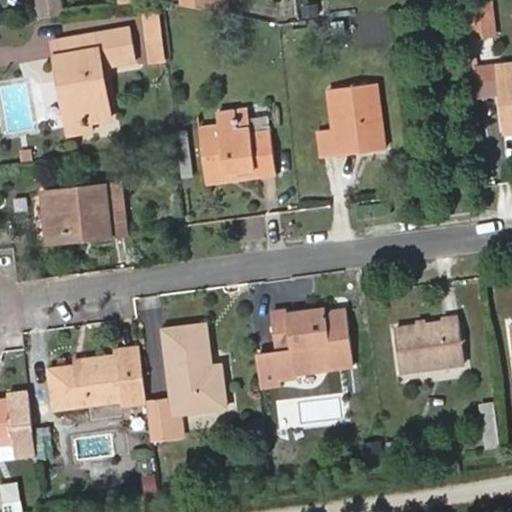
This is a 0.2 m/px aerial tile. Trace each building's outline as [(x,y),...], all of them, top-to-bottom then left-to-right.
[(40,0),(43,14),(57,12),(55,0),(40,0)] [(180,0),(181,5),(198,9),(197,0),(180,0)] [(197,0),(198,9),(228,15),(226,0),(197,0)] [(472,38),(493,35),(490,2),(467,5),(472,38)] [(163,8),(143,12),(153,62),(173,58),(163,8)] [(91,122),(111,118),(103,67),(138,61),(132,29),(65,40),(68,55),(56,56),(60,78),(67,76),(74,124),(91,122)] [(65,40),(54,42),(56,56),(68,55),(65,40)] [(495,81),(511,79),(510,65),(493,67),(495,81)] [(69,134),(92,130),(91,122),(74,124),(67,76),(60,78),(69,134)] [(501,135),(511,133),(511,79),(495,81),(497,96),(497,105),(501,135)] [(380,116),(376,83),(366,84),(370,117),(380,116)] [(380,116),(370,117),(366,84),(328,89),(333,128),(336,148),(358,146),(359,153),(384,150),(380,116)] [(249,128),(247,111),(235,112),(236,129),(249,128)] [(256,178),(274,177),(268,132),(250,135),(249,128),(236,129),(235,112),(217,114),(219,127),(200,129),(206,184),(226,182),(225,172),(255,170),(256,178)] [(217,114),(199,116),(200,129),(219,127),(217,114)] [(337,156),(336,148),(333,128),(317,130),(320,158),(337,156)] [(337,156),(359,153),(358,146),(336,148),(337,156)] [(226,182),(256,178),(255,170),(225,172),(226,182)] [(112,230),(126,229),(121,183),(43,191),(48,235),(89,230),(90,239),(112,237),(112,230)] [(49,243),(90,239),(89,230),(48,235),(49,243)] [(323,314),(322,305),(286,310),(287,319),(323,314)] [(325,369),(352,366),(346,311),(323,314),(287,319),(286,310),(270,312),(275,354),(323,348),(325,369)] [(398,374),(464,365),(458,323),(439,325),(423,327),(413,328),(392,329),(398,374)] [(204,362),(210,362),(206,325),(163,330),(174,416),(227,410),(221,367),(211,368),(205,369),(204,362)] [(123,407),(147,404),(140,349),(116,352),(117,359),(81,363),(82,367),(49,372),(53,411),(123,403),(123,407)] [(16,460),(37,458),(34,432),(14,435),(11,402),(0,402),(0,446),(14,445),(16,460)] [(255,493),(273,491),(271,476),(254,478),(255,493)] [(7,483),(10,509),(24,507),(22,481),(7,483)]
